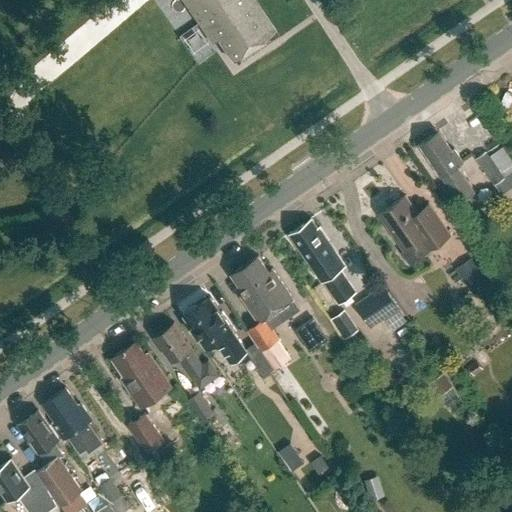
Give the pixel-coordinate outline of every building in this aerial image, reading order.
[(181,0),(212,44),(218,39),(231,59),(274,30),(253,0),(181,0)] [(456,165),(463,161),(453,147),(451,148),(438,130),(418,143),(460,202),(475,192),(456,165)] [(485,146),(474,154),(494,181),(504,173),(485,146)] [(379,213),(404,249),(421,237),(429,249),(451,234),(429,203),(417,212),(405,195),(379,213)] [(339,268),(338,268),(331,258),(335,256),(331,251),(332,250),(327,243),(329,241),(320,227),(318,229),(311,219),(290,233),(311,265),(312,264),(338,302),(355,291),(340,269),(339,268)] [(455,266),(471,288),(489,275),(473,253),(455,266)] [(278,337),(264,317),(278,308),(285,318),(299,308),(293,298),(293,297),(273,268),(269,271),(258,255),(232,274),(245,293),(240,296),(258,322),(247,329),(261,349),(261,348),(276,338),(278,337)] [(385,317),(393,329),(405,320),(397,309),(398,309),(384,289),(358,307),(371,327),(385,317)] [(246,348),(210,296),(184,314),(206,347),(217,340),(230,359),(246,348)] [(202,363),(190,347),(191,347),(173,321),(154,334),(172,360),(179,355),(201,386),(218,374),(208,359),(202,363)] [(287,356),(276,338),(261,348),(273,365),(287,356)] [(136,340),(111,356),(124,375),(120,377),(141,406),(171,385),(148,351),(145,353),(136,340)] [(445,372),(431,381),(440,395),(454,385),(445,372)] [(52,422),(64,439),(68,436),(81,454),(87,450),(89,454),(104,443),(89,421),(92,419),(81,402),(78,404),(66,386),(42,403),(55,421),(52,422)] [(196,389),(187,396),(198,411),(207,404),(196,389)] [(47,463),(37,471),(60,503),(61,505),(82,490),(58,457),(62,454),(54,443),(59,439),(38,409),(18,423),(39,453),(40,453),(47,463)] [(144,412),(128,423),(150,454),(164,443),(162,440),(163,439),(144,412)] [(46,511),(60,503),(37,471),(35,468),(24,475),(12,458),(0,466),(0,490),(7,501),(17,494),(29,511),(46,511)] [(300,464),(296,458),(287,465),(291,471),(300,464)] [(110,477),(99,483),(110,500),(112,500),(119,511),(120,511),(130,506),(122,493),(121,494),(110,477)]
